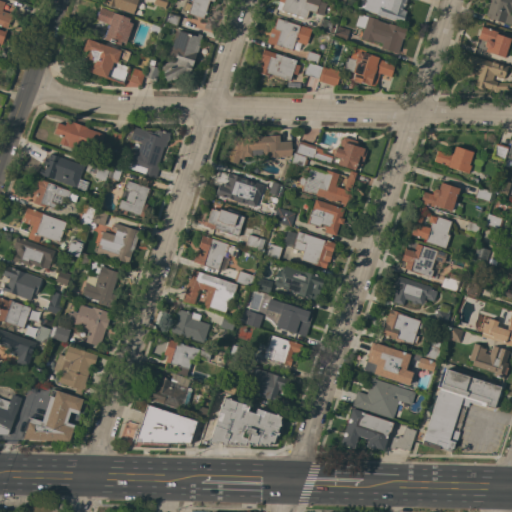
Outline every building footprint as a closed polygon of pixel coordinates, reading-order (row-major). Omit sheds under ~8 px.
[(0,0),(5,2),(2,10),(12,14),(7,28),(0,25),(0,0)] [(100,2),(100,0),(138,0),(138,1),(139,1),(138,5),(136,4),(134,11),(135,11),(135,13),(134,12),(133,14),(100,2)] [(167,0),(165,8),(157,5),(156,6),(154,5),(155,4),(153,4),(154,0),(167,0)] [(183,9),(186,2),(191,4),(192,0),(214,0),(214,2),(209,0),(203,19),(188,14),(188,11),(183,9)] [(304,0),(304,2),(318,6),(316,13),(309,10),(306,19),(303,17),(302,19),(298,17),(298,16),(296,15),(295,17),(291,15),(291,14),(289,13),(289,14),(287,13),(287,12),(283,11),(283,12),(281,11),(281,10),(283,3),(278,1),(278,0),(304,0)] [(365,0),(406,0),(403,10),(406,11),(402,23),(391,19),(390,21),(374,16),(378,6),(375,5),(374,11),(372,15),(366,13),(368,9),(369,9),(371,3),(366,2),(367,1),(365,1),(365,0)] [(511,0),(511,9),(511,14),(511,26),(490,18),(486,16),(487,13),(486,13),(491,0),(511,0)] [(133,23),(126,43),(122,41),(120,45),(104,39),(109,24),(96,20),(100,8),(130,18),(129,22),(133,23)] [(177,26),(166,23),(168,13),(172,14),(173,10),(177,11),(176,15),(180,16),(177,26)] [(368,17),(368,16),(378,19),(377,21),(388,24),(389,23),(407,30),(403,39),(402,39),(397,54),(381,48),(382,43),(373,40),(372,43),(361,39),(364,28),(355,25),(359,14),(368,17)] [(276,18),(300,26),(300,25),(312,29),(307,45),(295,41),(292,50),(267,42),(271,28),(273,28),(276,18)] [(333,22),(330,33),(318,29),(321,18),(333,22)] [(160,27),(158,33),(150,30),(152,24),(160,27)] [(349,30),(345,42),(334,38),(338,26),(349,30)] [(496,31),(495,34),(510,39),(504,58),(485,51),(486,48),(485,46),(484,45),(484,43),(485,42),(486,41),(487,40),(477,38),(481,26),(496,31)] [(197,36),(198,34),(202,35),(195,59),(194,59),(189,74),(184,73),(177,76),(177,78),(173,80),(172,79),(167,82),(160,66),(175,58),(168,56),(170,47),(172,47),(175,37),(174,37),(176,31),(177,31),(178,30),(197,36)] [(82,51),(87,38),(105,45),(106,43),(130,52),(127,61),(124,62),(119,60),(119,62),(120,62),(119,64),(128,67),(123,82),(107,76),(106,78),(87,72),(90,62),(88,61),(87,60),(86,59),(86,57),(86,55),(87,54),(87,53),(82,51)] [(352,80),(355,73),(352,72),(355,63),(354,63),(355,59),(350,58),(353,47),(365,50),(364,52),(379,57),(378,59),(395,64),(391,77),(379,73),(375,87),(367,85),(361,83),(360,82),(360,83),(352,80)] [(275,53),(296,60),(295,64),(300,66),(297,75),(292,73),(291,77),(293,77),(291,81),(269,73),(268,76),(259,73),(261,67),(260,67),(262,59),(260,58),(263,49),(275,53)] [(317,64),(305,60),(308,51),(320,54),(317,64)] [(500,65),(501,63),(510,66),(509,70),(507,69),(506,75),(504,75),(504,77),(494,74),(492,81),(498,82),(511,83),(511,87),(509,87),(509,90),(499,90),(499,92),(494,92),(494,90),(491,88),(490,90),(485,88),(484,89),(473,86),(477,76),(473,70),(461,66),(466,53),(500,65)] [(160,63),(158,67),(160,68),(156,80),(145,76),(151,59),(160,63)] [(318,79),(304,74),(308,62),(322,66),(318,79)] [(341,73),(336,87),(317,81),(318,79),(322,66),(341,73)] [(145,72),(140,85),(129,81),(134,68),(145,72)] [(65,125),(66,121),(70,122),(71,121),(87,127),(87,128),(102,133),(94,156),(59,143),(62,136),(54,133),(58,123),(65,125)] [(163,131),(170,133),(166,147),(164,146),(158,166),(159,166),(156,178),(142,174),(144,169),(140,168),(139,171),(127,167),(128,163),(132,164),(133,162),(131,162),(135,150),(138,151),(144,132),(152,134),(153,133),(154,131),(156,130),(159,130),(163,131)] [(122,134),(118,145),(109,142),(113,131),(122,134)] [(237,164),(227,160),(232,145),(231,145),(235,134),(244,138),(247,134),(250,137),(254,137),(254,134),(260,134),(261,137),(269,136),(269,135),(279,135),(280,142),(291,141),(292,152),(290,156),(268,157),(268,155),(262,156),(262,149),(251,150),(252,156),(244,156),(243,159),(239,158),(237,164)] [(357,141),(356,145),(366,149),(362,165),(356,164),(355,169),(337,164),(339,158),(333,156),(336,147),(339,148),(340,144),(341,139),(342,139),(343,136),(357,141)] [(315,146),(315,147),(323,150),(322,152),(332,156),(329,163),(313,157),(312,158),(295,152),(299,140),(315,146)] [(509,147),(505,161),(492,156),(496,143),(509,147)] [(468,173),(447,166),(434,161),(437,150),(451,155),(451,153),(452,153),(455,146),(473,152),(471,157),(483,161),(479,172),(469,169),(468,173)] [(79,179),(88,182),(85,192),(75,188),(75,187),(38,174),(41,168),(44,170),(46,164),(43,163),(45,158),(47,158),(49,153),(60,157),(84,166),(79,179)] [(306,157),(305,159),(307,160),(306,164),(304,164),(303,167),(292,164),(296,154),(306,157)] [(108,178),(112,166),(122,169),(118,181),(108,178)] [(343,189),(347,177),(348,177),(350,171),(356,173),(354,180),(346,205),(316,195),(316,194),(311,192),(310,193),(302,190),(302,189),(300,188),(301,185),(298,184),(298,182),(300,176),(304,177),(307,167),(325,172),(326,170),(339,174),(338,175),(342,176),(338,187),(343,189)] [(94,177),(97,168),(108,172),(105,181),(94,177)] [(254,182),(246,205),(216,194),(219,184),(224,185),(225,182),(228,183),(229,181),(226,180),(228,173),(254,182)] [(58,186),(57,186),(71,191),(68,198),(63,197),(60,206),(57,204),(56,209),(45,205),(45,207),(33,203),(36,195),(31,193),(36,178),(58,186)] [(511,182),(507,195),(497,191),(500,179),(511,182)] [(149,188),(149,189),(150,189),(148,195),(147,195),(144,203),(148,204),(142,221),(141,220),(142,216),(127,211),(125,215),(119,212),(120,209),(117,208),(120,199),(125,201),(129,191),(125,190),(125,187),(127,180),(149,188)] [(284,185),(281,196),(269,193),(272,181),(284,185)] [(457,195),(456,195),(454,202),(462,204),(459,213),(434,205),(433,207),(420,203),(423,192),(432,195),(432,193),(432,192),(432,191),(433,190),(434,189),(436,189),(438,189),(440,182),(459,188),(457,195)] [(491,192),(488,201),(474,197),(477,187),(491,192)] [(344,209),(341,218),(345,219),(343,224),(339,223),(335,235),(324,232),(325,229),(323,228),(324,225),(320,224),(320,227),(308,223),(310,217),(309,216),(311,209),(312,209),(315,199),(344,209)] [(83,203),(96,208),(89,227),(76,222),(83,203)] [(420,224),(429,228),(431,223),(428,222),(430,215),(436,217),(436,216),(451,221),(447,234),(449,235),(445,248),(425,241),(426,239),(410,234),(414,222),(419,205),(425,207),(420,224)] [(59,241),(55,240),(55,241),(40,236),(38,242),(27,238),(32,225),(21,221),(26,207),(66,222),(59,241)] [(205,226),(211,208),(219,211),(220,209),(244,217),(238,236),(205,226)] [(295,213),(291,226),(274,220),(278,208),(295,213)] [(103,225),(92,221),(96,209),(108,213),(103,225)] [(502,218),(499,229),(486,225),(489,214),(502,218)] [(479,226),(476,235),(464,231),(467,221),(479,226)] [(135,229),(135,230),(139,231),(133,250),(128,263),(95,252),(103,231),(114,235),(115,231),(112,230),(114,222),(135,229)] [(248,234),(250,235),(252,228),(261,231),(258,238),(265,240),(261,251),(244,246),(245,244),(240,243),(243,235),(248,236),(248,234)] [(326,268),(300,260),(303,251),(301,250),(301,251),(292,248),(292,247),(283,244),(287,230),(297,233),(297,231),(325,240),(325,239),(335,243),(332,254),(333,254),(331,260),(330,259),(329,262),(328,262),(326,268)] [(511,266),(507,265),(511,250),(501,246),(505,233),(511,235),(511,266)] [(48,270),(30,263),(29,266),(17,261),(16,262),(12,260),(16,250),(12,249),(17,235),(19,236),(18,238),(20,239),(20,237),(55,250),(48,270)] [(218,270),(192,261),(196,249),(197,249),(202,235),(234,245),(233,248),(237,249),(235,257),(228,255),(227,258),(223,256),(218,270)] [(70,241),(75,243),(75,241),(80,243),(79,245),(82,246),(78,257),(66,253),(70,241)] [(282,247),(278,259),(266,255),(270,243),(282,247)] [(415,272),(414,272),(414,274),(408,272),(408,269),(404,268),(406,262),(401,260),(405,248),(413,251),(416,243),(446,253),(444,262),(443,262),(439,273),(434,271),(432,277),(420,273),(419,275),(415,273),(415,272)] [(478,246),(489,249),(489,251),(490,251),(486,263),(474,258),(478,246)] [(78,264),(81,252),(91,255),(88,267),(78,264)] [(1,290),(4,283),(7,285),(9,277),(8,277),(8,278),(5,277),(5,276),(2,275),(6,264),(7,264),(7,266),(24,273),(25,272),(41,278),(40,281),(42,281),(40,288),(38,287),(36,294),(33,292),(30,300),(1,290)] [(284,265),(324,278),(319,291),(320,291),(319,294),(318,294),(316,300),(315,300),(315,301),(310,299),(310,298),(309,298),(308,299),(306,298),(306,297),(291,292),(292,290),(275,285),(275,284),(274,283),(276,279),(277,279),(277,277),(280,278),(281,277),(280,277),(281,273),(280,273),(281,271),(282,272),(283,271),(282,270),(283,268),(284,265)] [(111,293),(116,295),(113,305),(82,295),(83,292),(82,291),(84,283),(87,284),(88,282),(93,283),(94,282),(95,282),(97,275),(98,275),(101,266),(106,267),(105,268),(118,272),(111,293)] [(71,274),(67,285),(55,281),(59,270),(71,274)] [(230,308),(227,307),(225,312),(209,307),(208,309),(203,308),(208,292),(199,289),(194,305),(182,301),(192,270),(237,284),(230,308)] [(254,275),(250,286),(235,281),(239,271),(254,275)] [(461,277),(456,292),(440,286),(443,277),(448,278),(450,273),(461,277)] [(511,299),(511,298),(502,295),(504,288),(511,291),(511,287),(511,283),(509,283),(511,274),(511,299)] [(432,287),(431,289),(437,291),(434,301),(425,298),(426,296),(425,295),(424,299),(426,300),(425,303),(422,303),(422,304),(417,303),(415,304),(412,303),(411,301),(405,299),(403,305),(392,302),(395,293),(393,293),(395,286),(392,285),(395,277),(396,275),(432,287)] [(272,282),(269,293),(255,289),(256,286),(252,285),(255,277),(259,279),(259,278),(272,282)] [(481,285),(478,297),(465,293),(469,281),(481,285)] [(45,310),(52,291),(64,296),(57,315),(45,310)] [(0,320),(0,296),(8,300),(9,299),(30,307),(22,329),(0,320)] [(312,315),(305,336),(276,327),(278,320),(271,318),(273,311),(267,309),(269,301),(312,315)] [(433,321),(437,310),(439,310),(442,304),(449,306),(447,313),(449,314),(445,325),(433,321)] [(91,308),(92,307),(110,312),(108,319),(109,319),(106,328),(105,328),(99,347),(85,342),(88,331),(80,329),(81,326),(65,321),(67,312),(72,314),(73,311),(77,312),(80,305),(91,308)] [(192,313),(192,312),(201,314),(199,321),(209,324),(203,342),(170,332),(177,309),(192,313)] [(402,341),(402,342),(395,339),(380,334),(386,315),(387,315),(389,309),(401,313),(401,314),(420,321),(423,322),(421,329),(417,328),(415,335),(419,336),(416,343),(413,342),(412,344),(402,341)] [(22,333),(31,337),(39,313),(30,310),(22,333)] [(511,311),(511,346),(481,336),(483,328),(482,328),(483,323),(487,324),(489,318),(498,321),(496,326),(507,330),(508,325),(507,324),(511,311)] [(259,315),(256,327),(245,323),(248,312),(259,315)] [(219,327),(223,315),(235,319),(232,331),(219,327)] [(51,329),(46,343),(35,339),(40,325),(51,329)] [(56,325),(70,330),(65,342),(52,338),(56,325)] [(462,330),(459,342),(446,338),(450,326),(462,330)] [(0,329),(36,342),(27,366),(16,362),(18,356),(6,352),(8,347),(0,344),(0,329)] [(267,348),(271,335),(302,344),(296,361),(292,360),(290,365),(278,361),(277,363),(274,362),(275,361),(263,357),(266,348),(267,348)] [(429,336),(441,340),(435,359),(422,355),(429,336)] [(183,344),(190,347),(191,346),(200,349),(201,346),(211,350),(208,360),(198,356),(196,362),(191,361),(186,376),(176,373),(179,366),(165,361),(167,356),(163,354),(168,339),(183,344)] [(413,354),(409,367),(404,366),(398,383),(372,374),(377,358),(369,355),(373,341),(413,354)] [(474,343),(483,346),(483,348),(486,349),(485,353),(489,354),(491,349),(491,350),(493,345),(509,351),(505,363),(508,363),(507,367),(508,368),(505,375),(503,379),(493,375),(494,372),(471,365),(473,361),(468,360),(474,343)] [(97,355),(93,368),(90,367),(85,384),(86,384),(84,389),(83,389),(83,390),(82,390),(80,395),(74,393),(75,388),(58,382),(61,372),(53,369),(58,354),(64,356),(67,345),(97,355)] [(243,359),(234,356),(234,355),(230,354),(233,345),(247,348),(243,359)] [(41,363),(49,366),(47,372),(50,373),(46,384),(35,380),(39,369),(41,363)] [(281,397),(280,403),(248,392),(255,368),(291,380),(288,388),(283,389),(280,390),(278,389),(276,395),(281,397)] [(453,448),(452,448),(451,452),(439,448),(438,450),(422,444),(446,369),(501,387),(499,391),(501,391),(500,397),(498,396),(494,408),(482,404),(481,406),(469,402),(456,442),(455,442),(453,448)] [(147,400),(152,386),(154,382),(158,383),(160,377),(170,380),(172,373),(190,379),(186,390),(191,392),(184,412),(147,400)] [(366,394),(372,378),(415,392),(411,404),(398,400),(392,419),(352,406),(357,391),(366,394)] [(234,394),(223,390),(226,379),(237,383),(234,394)] [(39,385),(36,393),(31,391),(34,383),(39,385)] [(69,442),(23,439),(28,424),(26,423),(28,418),(30,419),(31,417),(41,421),(50,396),(54,397),(56,390),(83,399),(78,414),(70,411),(66,422),(74,425),(69,442)] [(12,394),(21,398),(8,435),(0,434),(0,397),(9,401),(12,394)] [(274,443),(270,442),(269,445),(265,443),(264,445),(260,443),(260,445),(257,443),(256,444),(252,443),(251,444),(245,442),(245,445),(239,443),(239,444),(235,442),(234,444),(230,442),(229,444),(226,443),(226,445),(221,443),(221,444),(220,445),(218,444),(218,442),(216,442),(215,444),(209,441),(220,406),(220,405),(220,404),(221,403),(222,404),(224,398),(228,399),(228,398),(230,398),(230,399),(230,400),(249,406),(247,411),(255,413),(257,408),(275,415),(276,414),(277,414),(278,415),(281,417),(280,421),(281,421),(280,423),(280,424),(281,424),(281,425),(280,426),(279,426),(277,432),(274,443)] [(135,443),(147,405),(197,421),(189,444),(135,443)] [(208,408),(205,418),(197,416),(200,406),(208,408)] [(390,432),(388,432),(387,436),(383,450),(376,448),(375,450),(365,446),(368,439),(358,436),(353,449),(340,444),(352,408),(361,411),(361,412),(393,423),(390,432)] [(416,430),(409,450),(404,449),(404,450),(395,447),(394,449),(389,448),(393,437),(394,437),(397,438),(398,435),(402,437),(405,427),(416,430)]
